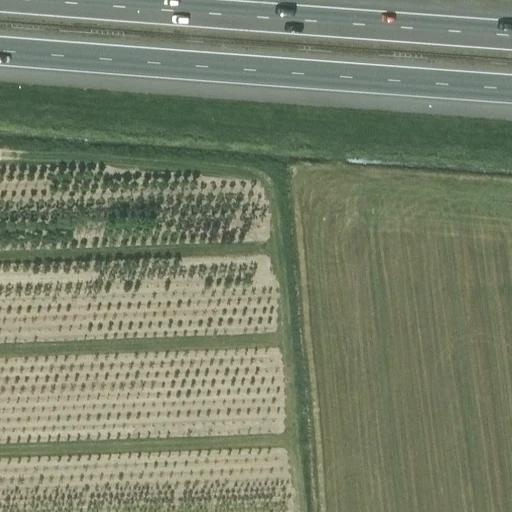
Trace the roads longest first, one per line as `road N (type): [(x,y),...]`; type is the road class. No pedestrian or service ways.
road 1 (motorway): [(0,43),(511,86)]
road 2 (motorway): [(511,33),(77,0)]
